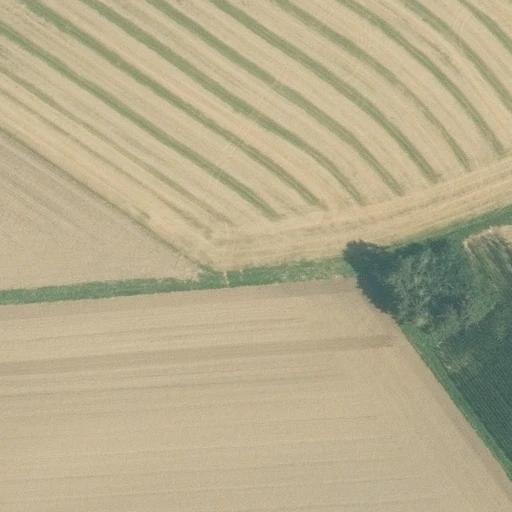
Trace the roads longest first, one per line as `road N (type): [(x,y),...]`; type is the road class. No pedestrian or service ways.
road 1 (track): [(511,469),(372,276),(0,314)]
road 2 (track): [(372,276),(511,222)]
